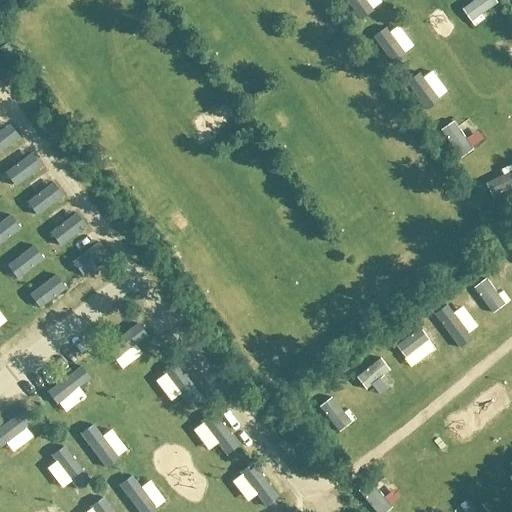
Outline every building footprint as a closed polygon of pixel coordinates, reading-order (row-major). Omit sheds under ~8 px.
[(64,0),(75,12),(89,1),(88,0),(64,0)] [(303,15),(319,38),(335,26),(319,4),(303,15)] [(404,44),(415,37),(404,21),(394,28),(404,44)] [(40,56),(55,45),(42,27),(26,38),(40,56)] [(171,39),(156,51),(173,72),(188,60),(171,39)] [(354,54),(338,63),(348,83),(365,74),(354,54)] [(204,64),(187,73),(197,93),(214,85),(204,64)] [(438,89),(446,85),(439,66),(413,75),(424,106),(442,100),(438,89)] [(389,98),(381,102),(376,93),(366,99),(377,120),(396,109),(389,98)] [(8,124),(0,129),(0,149),(18,137),(8,124)] [(30,153),(10,169),(20,182),(40,166),(30,153)] [(253,195),(276,176),(260,156),(237,175),(253,195)] [(437,174),(423,184),(435,202),(450,192),(437,174)] [(53,182),(32,198),(42,211),(62,195),(53,182)] [(290,193),(275,205),(288,220),(302,208),(290,193)] [(76,212),(55,228),(65,241),(85,225),(76,212)] [(2,220),(0,221),(0,241),(12,233),(2,220)] [(98,243),(78,258),(87,271),(108,256),(98,243)] [(25,251),(5,266),(14,279),(35,263),(25,251)] [(47,281),(27,297),(37,309),(57,294),(47,281)] [(466,329),(475,325),(463,304),(443,315),(460,346),(472,340),(466,329)] [(136,325),(102,350),(111,363),(145,338),(136,325)] [(175,364),(162,374),(188,408),(201,399),(175,364)] [(80,368),(46,393),(55,406),(89,381),(80,368)] [(24,410),(0,428),(0,448),(33,423),(24,410)] [(213,413),(200,423),(226,457),(239,447),(213,413)] [(91,426),(78,436),(104,470),(117,461),(91,426)] [(511,456),(511,434),(502,441),(511,456)] [(63,446),(51,456),(76,490),(89,480),(63,446)] [(251,465),(239,475),(264,509),(277,499),(251,465)] [(131,478),(118,487),(136,511),(156,511),(131,478)] [(355,489),(370,510),(383,500),(369,480),(355,489)] [(113,511),(102,497),(89,506),(93,511),(113,511)]
